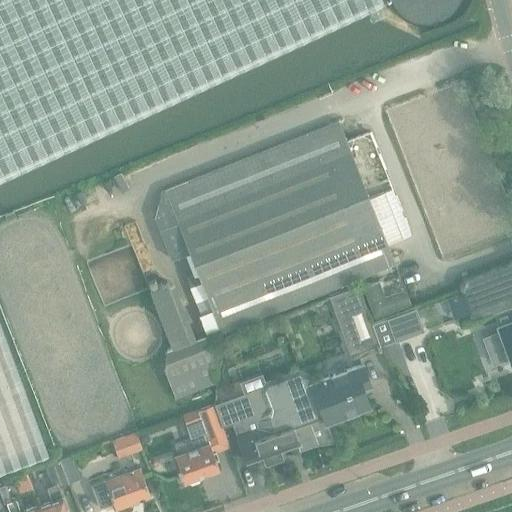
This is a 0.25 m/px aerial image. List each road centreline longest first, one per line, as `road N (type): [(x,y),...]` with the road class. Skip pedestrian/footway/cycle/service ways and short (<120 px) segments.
road 1 (unknown): [(511,239),(447,260),(431,249),(368,84)]
road 2 (unknown): [(368,84),(150,174),(146,196)]
road 3 (primary): [(340,511),(511,452)]
road 4 (unknown): [(511,43),(368,84)]
